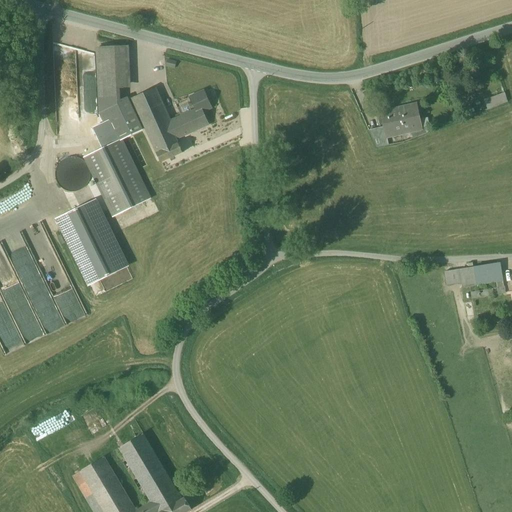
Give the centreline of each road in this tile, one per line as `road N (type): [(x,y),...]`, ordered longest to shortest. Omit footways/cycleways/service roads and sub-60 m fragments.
road 1 (unclassified): [(269,251),(251,278),(186,326),(173,369),(183,396),(287,511)]
road 2 (tertiary): [(511,28),(340,78),(254,65)]
road 3 (tertiary): [(254,65),(17,0)]
road 4 (residential): [(269,251),(396,269),(511,258)]
road 5 (unclassified): [(254,65),(269,251)]
